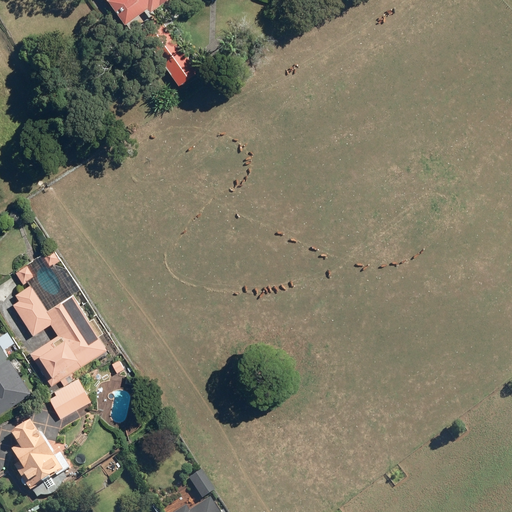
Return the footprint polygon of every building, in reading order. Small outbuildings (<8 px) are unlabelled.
[(108,0),(127,24),(149,6),(152,11),(167,0),(108,0)] [(181,86),(202,71),(156,10),(135,26),(181,86)] [(52,248),(43,254),(51,265),(60,259),(52,248)] [(30,262),(15,271),(22,283),(37,275),(30,262)] [(59,334),(31,353),(53,385),(109,348),(72,293),(48,310),(30,284),(16,293),(20,299),(13,303),(34,335),(51,323),(59,334)] [(0,342),(0,413),(33,392),(0,342)] [(80,378),(48,396),(61,418),(93,400),(80,378)] [(22,462),(16,466),(32,490),(64,469),(32,420),(12,432),(20,444),(13,449),(22,462)] [(201,469),(190,477),(204,498),(215,491),(201,469)] [(98,490),(87,497),(94,507),(105,500),(98,490)] [(186,505),(175,511),(220,511),(210,497),(189,510),(186,505)]
